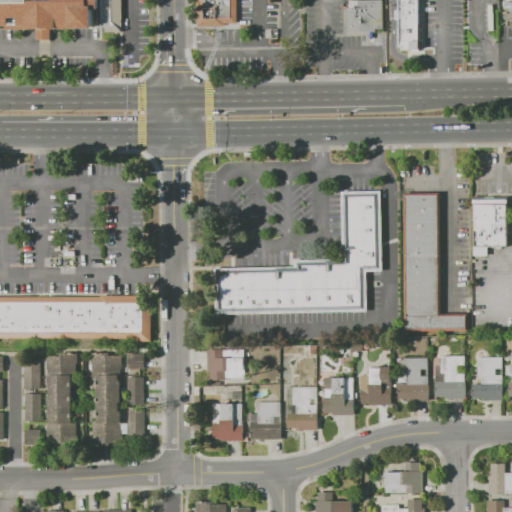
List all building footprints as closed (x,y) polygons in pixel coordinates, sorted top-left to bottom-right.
[(0,0),(0,26),(37,26),(37,37),(52,37),(52,26),(122,26),(122,0),(0,0)] [(237,0),(198,0),(199,29),(238,28),(237,0)] [(347,0),(385,0),(385,28),(376,28),(376,32),(347,32),(347,0)] [(400,0),(420,0),(420,50),(400,50),(400,0)] [(344,191),(345,260),(296,261),(296,266),(216,267),(217,312),(365,309),(364,268),(381,267),(379,190),(344,191)] [(407,194),(408,330),(469,330),(468,312),(441,313),(440,194),(407,194)] [(474,199),(474,247),(509,247),(509,199),(474,199)] [(0,292),(152,292),(153,341),(135,340),(136,337),(0,337),(0,292)] [(208,349),(225,349),(225,356),(246,356),(246,377),(226,377),(226,380),(210,380),(210,371),(208,371),(208,349)] [(123,443),(95,444),(95,423),(99,423),(99,378),(93,378),(93,354),(122,354),(123,443)] [(145,370),(128,370),(128,355),(145,354),(145,370)] [(466,355),(466,365),(460,365),(460,373),(466,373),(466,398),(435,398),(435,380),(446,380),(446,373),(441,373),(441,355),(466,355)] [(49,356),(77,356),(77,377),(73,377),(73,422),(79,422),(79,446),(49,446),(49,356)] [(503,357),(503,368),(497,369),(497,374),(503,374),(503,398),(473,398),(473,382),(483,382),(483,373),(479,373),(479,357),(503,357)] [(399,398),(399,383),(407,383),(407,375),(404,375),(404,358),(430,358),(430,368),(423,368),(423,376),(431,376),(431,399),(416,399),(416,398),(399,398)] [(41,361),(41,389),(26,389),(26,361),(41,361)] [(394,405),(371,405),(371,403),(361,403),(361,375),(372,375),(372,367),(381,367),(381,366),(393,366),(393,373),(394,373),(394,405)] [(130,405),(130,377),(145,377),(145,405),(130,405)] [(355,377),(355,398),(356,398),(356,414),(333,414),(333,412),(325,412),(325,397),(326,397),(326,377),(355,377)] [(319,429),(288,429),(288,387),(319,387),(319,429)] [(42,394),(42,422),(27,422),(27,394),(42,394)] [(283,439),(252,439),(252,421),(259,421),(259,402),(283,402),(283,439)] [(244,440),(221,440),(221,438),(213,438),(213,404),(244,404),(244,440)] [(131,438),(131,411),(146,411),(147,438),(131,438)] [(26,430),(44,430),(44,445),(26,445),(26,430)] [(424,492),(387,492),(386,471),(406,471),(405,462),(422,462),(422,471),(424,470),(424,492)] [(511,494),(490,494),(490,471),(492,471),(492,463),(507,463),(507,473),(511,473),(511,494)] [(316,511),(316,500),(317,500),(317,492),(334,491),(334,500),(354,500),(354,511),(316,511)] [(425,511),(382,511),(382,504),(400,504),(400,508),(409,508),(409,499),(423,499),(423,508),(425,508),(425,511)] [(487,511),(487,500),(505,500),(505,507),(511,507),(511,511),(487,511)] [(197,511),(197,502),(227,503),(227,511),(197,511)]
